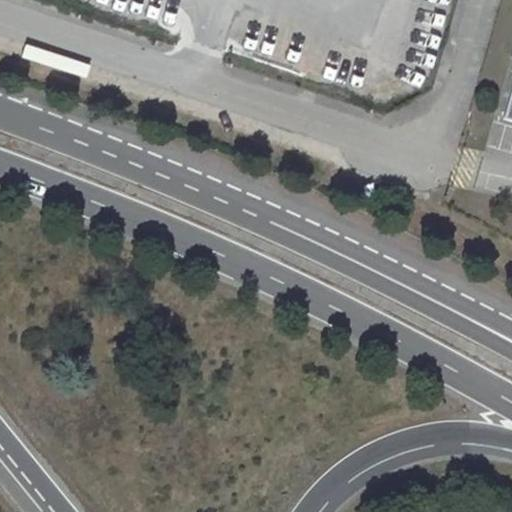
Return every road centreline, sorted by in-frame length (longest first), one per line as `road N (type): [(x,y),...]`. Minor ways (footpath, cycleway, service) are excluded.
road 1 (primary): [(0,167),(251,268),(511,402)]
road 2 (primary): [(504,337),(245,209),(0,112)]
road 3 (unclassified): [(0,18),(384,144)]
road 4 (unknown): [(477,0),(431,149),(511,173)]
road 5 (primary): [(308,511),(344,472),(392,446),(440,434),(511,440)]
